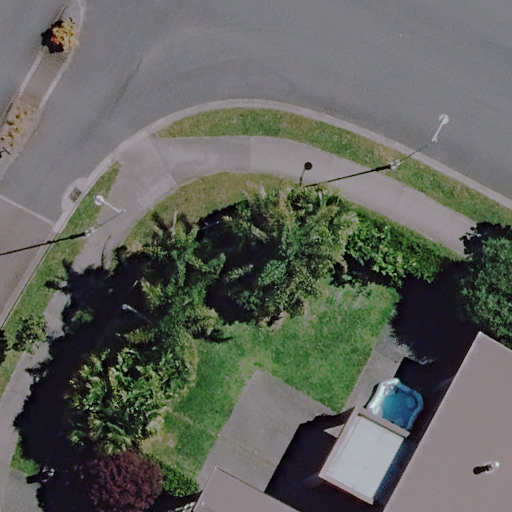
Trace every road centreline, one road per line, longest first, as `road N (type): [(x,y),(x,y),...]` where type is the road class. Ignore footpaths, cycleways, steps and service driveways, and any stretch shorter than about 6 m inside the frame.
road 1 (tertiary): [(511,68),(369,0)]
road 2 (residential): [(0,137),(63,0)]
